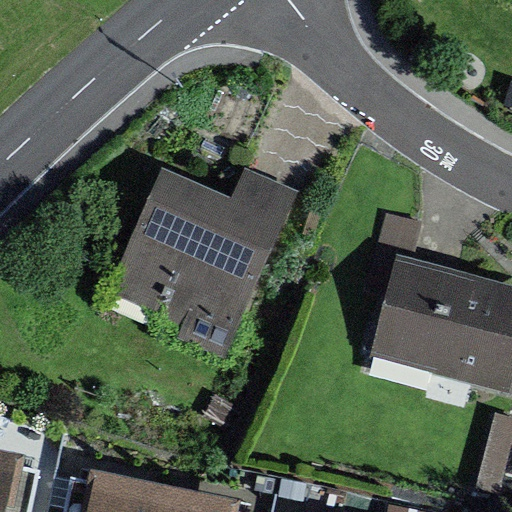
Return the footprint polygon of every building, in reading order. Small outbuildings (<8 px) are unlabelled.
[(316,186),(189,134),(126,286),(253,338),(316,186)] [(511,287),(404,255),(375,351),(511,392),(511,287)] [(487,483),(504,487),(511,448),(511,418),(501,416),(487,483)] [(0,511),(10,511),(24,448),(0,443),(0,511)] [(166,511),(173,483),(98,467),(88,511),(166,511)] [(242,511),(245,499),(173,483),(166,511),(242,511)]
